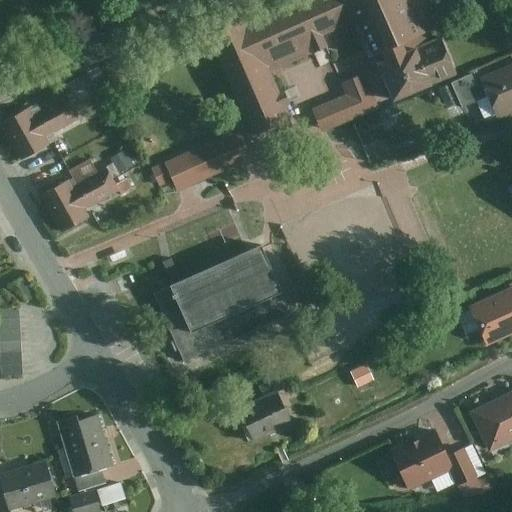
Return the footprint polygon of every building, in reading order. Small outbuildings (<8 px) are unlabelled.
[(301,0),(247,23),(244,15),(205,30),(251,135),(290,118),(284,105),(288,103),(283,90),(278,92),(269,72),(328,46),(322,33),(352,20),(369,56),(381,51),(384,59),(375,63),(392,102),(457,75),(440,36),(434,39),(429,29),(436,26),(424,0),(301,0)] [(511,118),(511,62),(480,75),(483,83),(477,85),(471,73),(451,82),(462,107),(488,96),(499,123),(511,118)] [(344,95),(312,108),(322,132),(378,108),(364,73),(339,83),(344,95)] [(78,120),(65,95),(31,113),(28,107),(0,122),(0,126),(20,162),(48,145),(43,138),(78,120)] [(238,131),(162,162),(175,192),(251,161),(238,131)] [(67,182),(39,198),(58,232),(86,217),(83,211),(119,192),(105,168),(69,187),(67,182)] [(259,246),(153,295),(184,363),(290,315),(259,246)] [(35,297),(24,279),(15,284),(26,303),(35,297)] [(511,287),(469,306),(485,345),(511,333),(511,287)] [(19,307),(0,307),(0,375),(23,375),(19,307)] [(331,381),(317,388),(321,397),(335,389),(331,381)] [(238,409),(253,444),(293,426),(278,391),(238,409)] [(511,391),(470,412),(489,452),(511,441),(511,391)] [(112,466),(97,416),(76,422),(75,417),(55,423),(72,478),(101,470),(112,466)] [(461,422),(451,425),(456,444),(466,441),(461,422)] [(434,431),(389,452),(409,492),(450,472),(453,471),(447,458),(434,431)] [(464,449),(447,458),(453,471),(450,472),(458,487),(478,477),(464,449)] [(44,462),(0,475),(0,479),(10,511),(55,497),(44,462)] [(101,470),(72,478),(77,493),(105,485),(101,470)] [(98,487),(103,505),(126,499),(121,481),(98,487)] [(100,511),(94,491),(68,499),(72,511),(100,511)]
